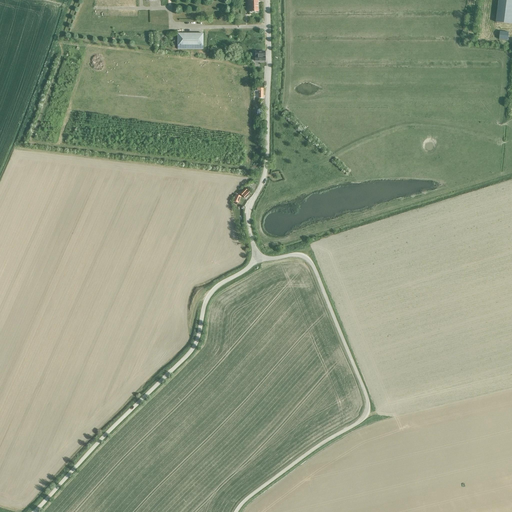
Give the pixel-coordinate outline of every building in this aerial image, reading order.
[(249,12),(258,12),(258,3),(257,0),(247,0),(248,11),(249,11),(249,12)] [(511,24),(511,22),(511,0),(498,0),(496,22),(511,24)] [(508,40),(509,32),(500,31),(499,39),(508,40)] [(177,34),(177,49),(203,49),(203,34),(177,34)] [(262,52),(255,52),(255,61),(263,61),(265,61),(265,52),(262,52)] [(245,198),(250,193),(246,188),(240,193),(245,198)] [(241,196),(236,194),(233,200),(234,201),(233,203),(236,205),(238,202),(238,203),(241,196)]
